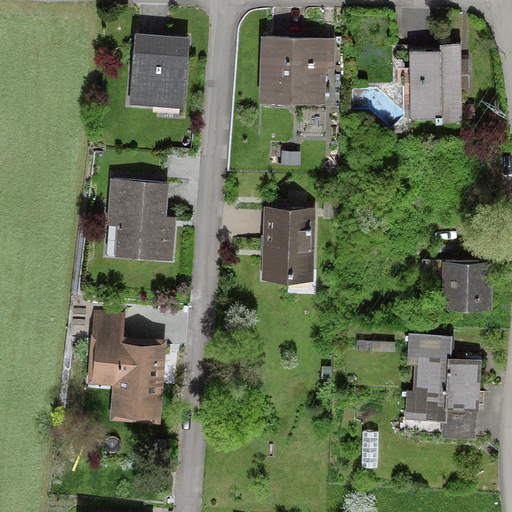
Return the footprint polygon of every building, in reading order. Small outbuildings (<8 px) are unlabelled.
[(186,37),(167,36),(133,33),(130,67),(132,67),(129,103),(179,107),(182,71),(183,71),(186,37)] [(321,38),(301,37),(263,36),(261,99),(319,101),(321,38)] [(438,49),(408,49),(407,49),(408,82),(416,82),(417,115),(408,115),(408,116),(434,116),(434,121),(440,121),(440,119),(460,119),(459,55),(438,56),(438,49)] [(159,226),(160,220),(163,182),(111,179),(108,224),(127,226),(124,255),(167,258),(169,226),(159,226)] [(266,207),(266,210),(263,276),(291,277),(291,269),(307,270),(309,209),(266,207)] [(487,308),(488,260),(456,259),(455,307),(487,308)] [(157,346),(157,343),(119,341),(121,313),(91,311),(90,317),(96,318),(92,364),(117,366),(114,413),(152,416),(155,373),(151,373),(152,364),(155,364),(157,346)] [(475,384),(476,368),(476,360),(448,359),(449,337),(409,336),(409,351),(416,352),(414,391),(407,391),(405,419),(442,420),(441,434),(472,436),(475,384)]
